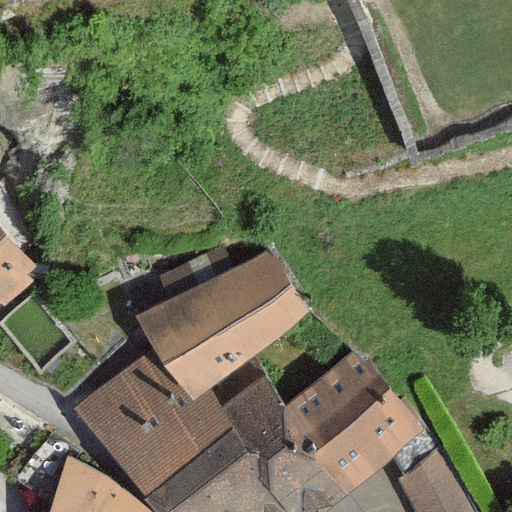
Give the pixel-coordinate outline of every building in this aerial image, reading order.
[(0,224),(0,302),(4,307),(33,282),(27,276),(37,267),(0,224)] [(309,298),(270,256),(137,296),(165,333),(196,376),(309,298)] [(29,294),(6,309),(29,343),(51,329),(29,294)] [(196,376),(165,333),(71,397),(147,474),(181,511),(304,511),(330,490),(271,396),(260,378),(224,407),(196,376)] [(342,342),(271,396),(330,490),(410,421),(342,342)] [(480,511),(448,447),(401,471),(422,511),(480,511)] [(108,473),(69,454),(45,511),(145,511),(149,502),(108,473)]
